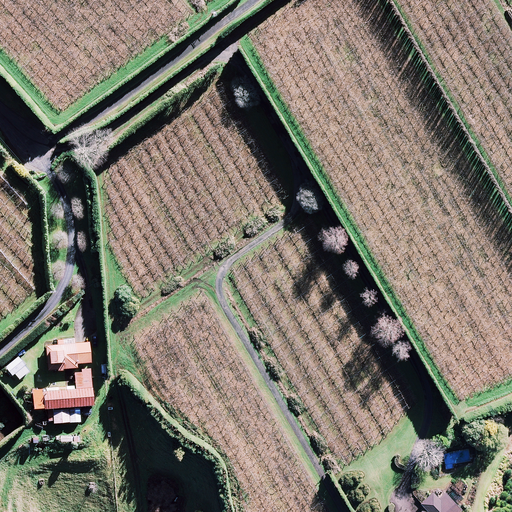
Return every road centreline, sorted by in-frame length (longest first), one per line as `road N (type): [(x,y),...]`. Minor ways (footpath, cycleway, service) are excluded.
road 1 (residential): [(252,0),(128,94),(33,149)]
road 2 (residential): [(0,349),(57,296),(72,252),(60,190),(33,149)]
